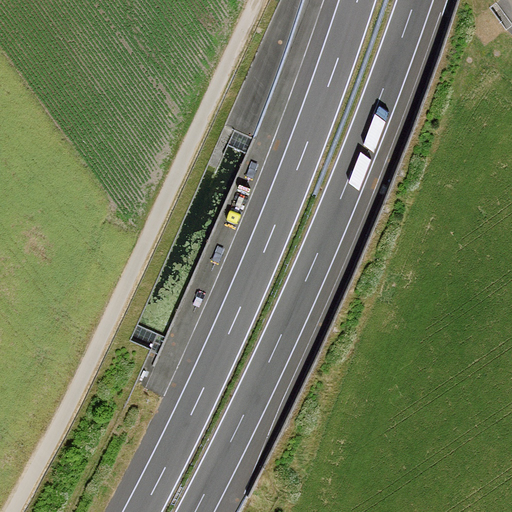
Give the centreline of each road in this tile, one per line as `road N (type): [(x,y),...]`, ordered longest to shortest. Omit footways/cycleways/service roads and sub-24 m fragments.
road 1 (track): [(257,0),(89,365),(12,511)]
road 2 (motorway): [(198,511),(347,184),(416,0)]
road 3 (motorway): [(356,0),(268,238),(141,511)]
